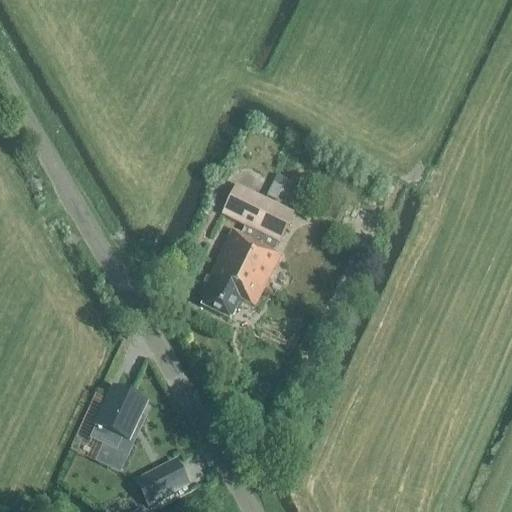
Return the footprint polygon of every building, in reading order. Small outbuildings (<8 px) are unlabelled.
[(286,182),(276,177),(266,199),(276,203),(286,182)] [(214,268),(262,292),(279,257),(272,253),(276,244),(278,245),(292,216),(234,188),(220,217),(244,228),(240,237),(231,233),(214,268)] [(253,310),(262,292),(214,268),(199,298),(203,300),(199,309),(228,323),(239,302),(253,310)] [(111,391),(88,442),(115,454),(121,441),(127,443),(144,407),(137,404),(137,403),(111,391)] [(156,477),(136,488),(147,509),(167,498),(156,477)]
